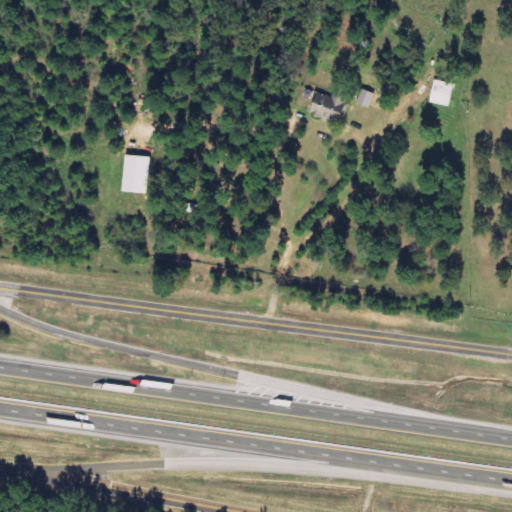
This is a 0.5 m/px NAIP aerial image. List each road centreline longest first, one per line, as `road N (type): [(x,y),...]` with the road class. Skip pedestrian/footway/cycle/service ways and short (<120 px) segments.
road 1 (motorway): [(511,437),(76,337),(0,308)]
road 2 (motorway): [(511,437),(0,366)]
road 3 (motorway): [(0,410),(511,480)]
road 4 (residential): [(511,355),(0,288)]
road 5 (motorway): [(4,469),(217,462),(511,483)]
road 6 (residential): [(241,511),(4,469)]
